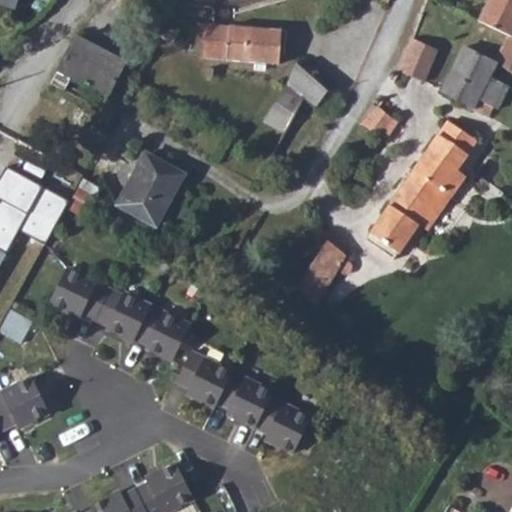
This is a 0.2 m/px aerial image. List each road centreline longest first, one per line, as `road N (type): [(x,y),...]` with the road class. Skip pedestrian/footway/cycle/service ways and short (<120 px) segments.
road 1 (residential): [(252,205),(280,209),(318,171),(402,0)]
road 2 (residential): [(0,486),(47,481),(114,450),(131,419)]
road 3 (residential): [(131,419),(227,459),(240,478)]
